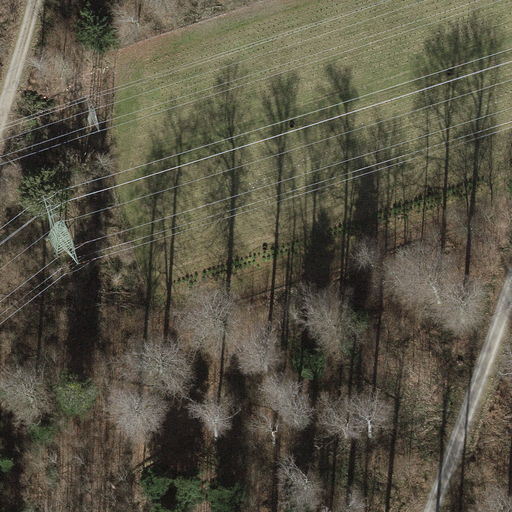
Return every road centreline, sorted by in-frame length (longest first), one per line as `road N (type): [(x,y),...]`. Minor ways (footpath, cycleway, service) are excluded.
road 1 (track): [(511,291),(433,511)]
road 2 (track): [(0,121),(33,0)]
